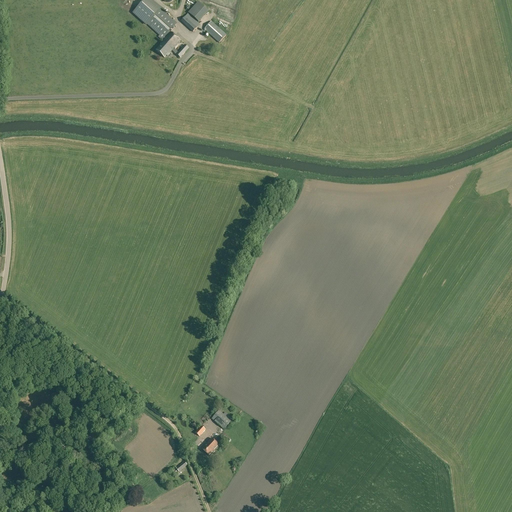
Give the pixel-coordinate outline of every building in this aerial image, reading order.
[(146,25),(147,24),(160,9),(161,8),(151,0),(144,0),(133,14),(146,25)] [(188,13),(199,23),(209,12),(198,2),(188,13)] [(172,51),(180,58),(189,48),(185,45),(178,52),(174,48),(180,41),(169,31),(176,23),(161,9),(147,24),(163,38),(161,40),(163,42),(161,44),(161,45),(156,50),(164,58),(166,55),(167,56),(172,51)] [(181,21),(192,32),(200,24),(188,14),(181,21)] [(204,30),(219,43),(226,35),(211,22),(204,30)] [(212,419),(224,430),(232,421),(230,420),(232,418),(225,412),(223,414),(219,411),(212,419)] [(195,433),(199,437),(205,430),(201,426),(195,433)] [(207,444),(214,450),(219,445),(212,439),(207,444)] [(202,449),(209,456),(214,450),(207,444),(202,449)] [(176,469),(179,472),(187,465),(184,462),(176,469)]
